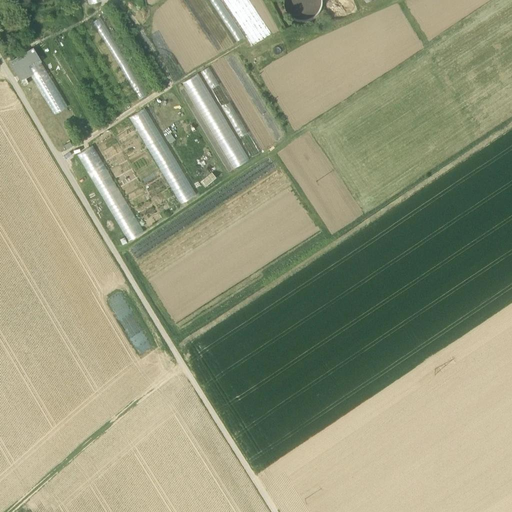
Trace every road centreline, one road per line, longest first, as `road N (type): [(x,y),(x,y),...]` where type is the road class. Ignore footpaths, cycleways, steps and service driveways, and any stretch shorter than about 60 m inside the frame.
road 1 (track): [(0,60),(275,511)]
road 2 (track): [(179,362),(7,511)]
